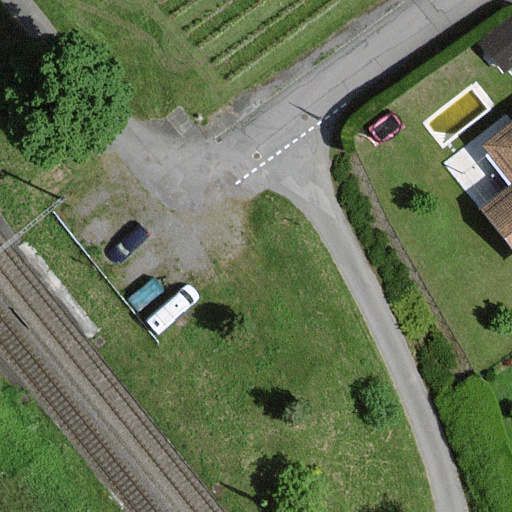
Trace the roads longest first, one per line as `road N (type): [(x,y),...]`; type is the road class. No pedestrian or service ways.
road 1 (unclassified): [(450,511),(388,343),(274,126)]
road 2 (unclassified): [(274,126),(195,158),(144,144),(126,135),(14,0)]
road 3 (unclassified): [(274,126),(449,0)]
